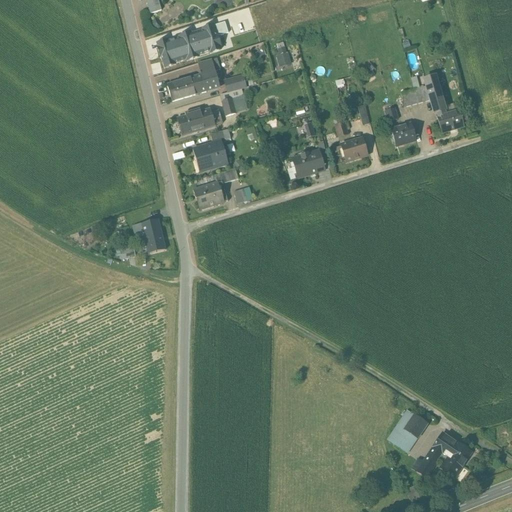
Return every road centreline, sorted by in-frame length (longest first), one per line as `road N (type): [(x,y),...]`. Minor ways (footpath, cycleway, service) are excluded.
road 1 (track): [(184,267),(356,360),(511,463)]
road 2 (residential): [(479,139),(180,229)]
road 3 (residential): [(181,511),(180,229)]
road 4 (residential): [(180,229),(125,0)]
road 5 (track): [(184,280),(101,263),(0,209)]
